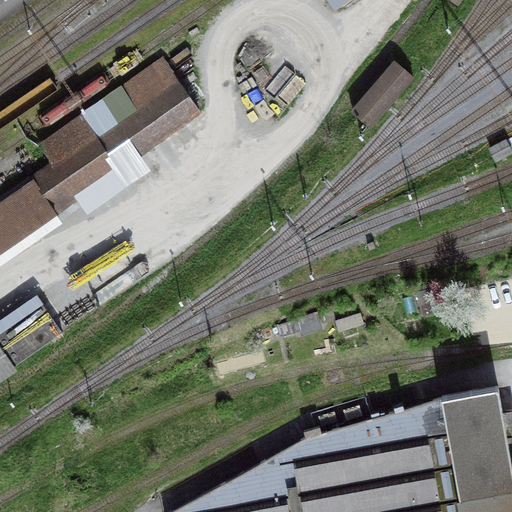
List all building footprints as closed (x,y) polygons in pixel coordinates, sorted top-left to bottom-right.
[(164,58),(82,114),(118,166),(200,111),(164,58)] [(393,58),(351,108),(372,126),(414,76),(393,58)] [(53,162),(34,175),(57,208),(118,166),(82,114),(40,143),(53,162)] [(0,197),(0,246),(57,208),(34,175),(0,197)] [(42,302),(0,331),(0,348),(12,366),(62,331),(42,302)] [(0,356),(0,374),(9,368),(0,356)] [(511,511),(511,470),(511,463),(511,462),(511,459),(510,460),(502,412),(503,412),(502,408),(501,408),(497,389),(499,389),(498,386),(497,386),(497,384),(495,385),(495,387),(473,391),(473,390),(443,395),(321,432),(320,425),(304,430),(305,436),(167,511),(511,511)]
